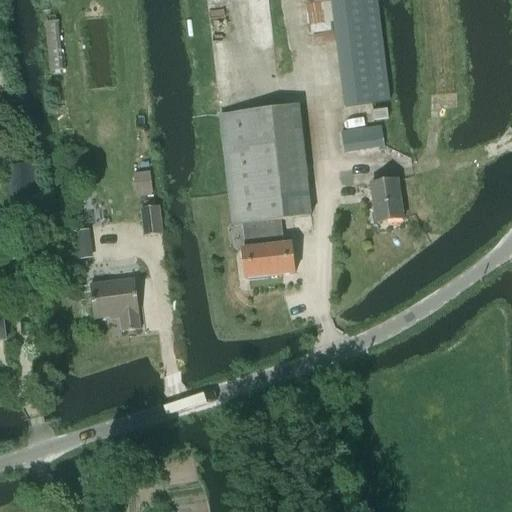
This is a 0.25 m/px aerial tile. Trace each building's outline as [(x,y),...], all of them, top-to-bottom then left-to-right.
[(376,0),(331,0),(335,32),(344,108),(389,102),(376,0)] [(58,22),(44,24),(50,73),(63,71),(58,22)] [(264,223),(280,221),(311,217),(298,106),(220,115),(233,227),(243,226),(264,223)] [(380,127),(341,133),(344,155),(384,148),(384,146),(380,127)] [(9,205),(37,201),(34,174),(33,164),(5,168),(9,205)] [(375,223),(403,219),(398,182),(370,186),(375,223)] [(140,210),(143,238),(164,235),(161,207),(140,210)] [(264,223),(270,277),(294,275),(291,244),(283,245),(280,221),(264,223)] [(245,280),(270,277),(264,223),(243,226),(246,250),(242,250),(245,280)] [(122,333),(140,331),(138,314),(139,314),(135,281),(90,286),(94,320),(120,317),(122,333)]
